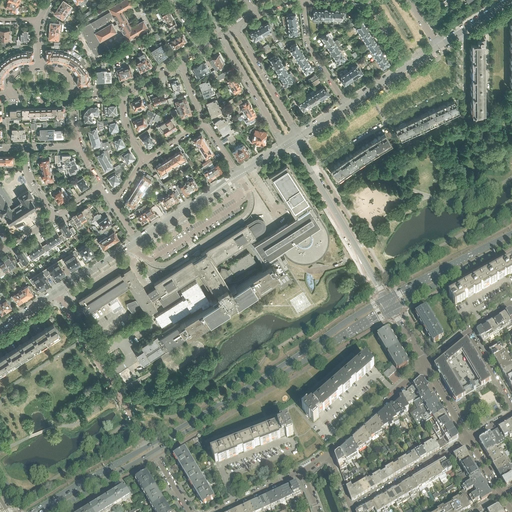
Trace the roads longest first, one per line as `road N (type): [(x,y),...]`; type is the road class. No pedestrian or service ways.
road 1 (secondary): [(386,299),(149,445)]
road 2 (secondary): [(152,450),(391,308)]
road 3 (residential): [(292,141),(386,299)]
road 4 (residential): [(59,291),(149,445)]
road 5 (secondary): [(511,233),(386,299)]
road 6 (secondary): [(391,308),(511,241)]
road 7 (residential): [(350,509),(468,439)]
road 8 (secondary): [(149,445),(31,511)]
road 9 (residential): [(327,454),(425,365)]
road 10 (residential): [(221,35),(286,145)]
road 11 (residential): [(298,137),(234,27)]
road 12 (residential): [(134,243),(238,175)]
